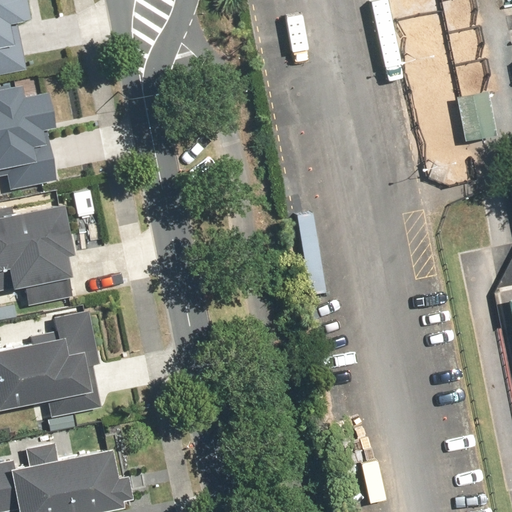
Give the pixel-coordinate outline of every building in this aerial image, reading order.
[(0,0),(0,75),(33,68),(23,19),(26,19),(21,0),(0,0)] [(0,88),(0,193),(61,181),(40,80),(0,88)] [(486,90),(451,97),(461,145),(496,138),(486,90)] [(0,212),(0,308),(69,295),(60,256),(66,255),(56,204),(8,214),(7,211),(0,212)] [(511,283),(478,290),(511,471),(511,283)] [(77,424),(75,411),(105,405),(86,308),(49,315),(52,332),(24,338),(26,344),(0,348),(0,411),(31,405),(34,420),(46,417),(49,430),(77,424)] [(0,443),(0,510),(7,509),(7,511),(97,511),(126,506),(120,476),(111,477),(104,447),(84,451),(80,428),(0,443)]
